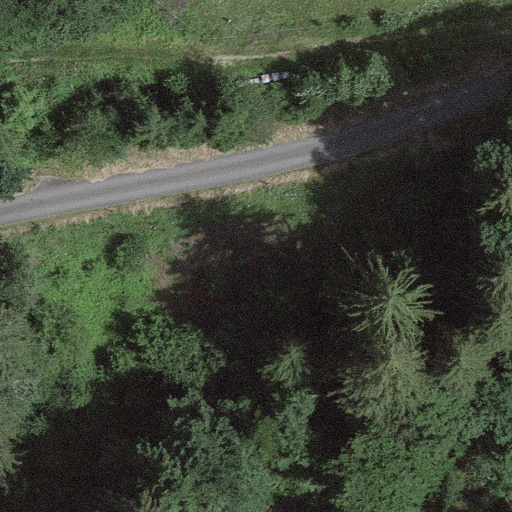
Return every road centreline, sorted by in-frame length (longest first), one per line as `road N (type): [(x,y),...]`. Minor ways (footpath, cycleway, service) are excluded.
road 1 (unclassified): [(0,208),(313,152),(511,79)]
road 2 (track): [(511,27),(250,76),(123,60),(32,67),(0,80)]
